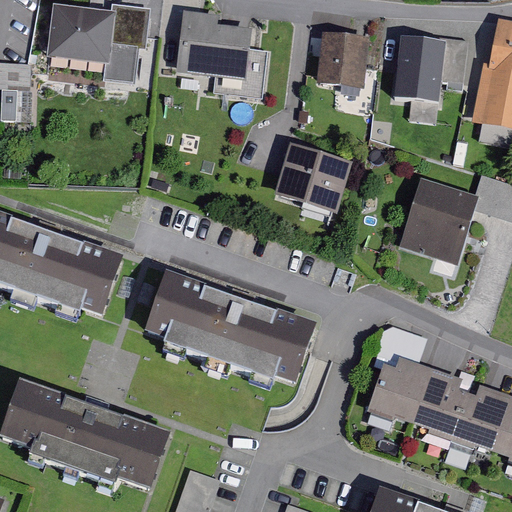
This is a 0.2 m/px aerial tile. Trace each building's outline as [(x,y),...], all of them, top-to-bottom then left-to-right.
[(151,18),(64,8),(55,73),(145,84),(151,18)] [(265,26),(192,16),(184,90),(217,94),(270,100),(276,54),(261,52),(265,26)] [(511,24),(508,24),(491,120),(511,123),(511,24)] [(376,41),(331,36),(326,85),(371,90),(376,41)] [(456,45),(451,82),(471,85),(476,42),(427,36),(427,41),(456,45)] [(446,105),(448,106),(451,82),(456,45),(427,41),(410,39),(403,100),(419,102),(446,105)] [(9,91),(8,122),(24,123),(25,92),(9,91)] [(446,105),(419,102),(417,122),(443,125),(446,105)] [(354,168),(303,151),(285,205),(336,222),(354,168)] [(483,203),(433,189),(415,255),(465,268),(483,203)] [(130,250),(0,207),(0,284),(108,319),(130,250)] [(326,328),(172,273),(151,333),(308,386),(326,328)] [(511,394),(400,357),(377,416),(511,461),(511,394)] [(172,431),(30,381),(12,433),(156,484),(172,431)] [(217,511),(228,482),(201,472),(187,511),(217,511)] [(466,511),(387,486),(378,511),(466,511)]
